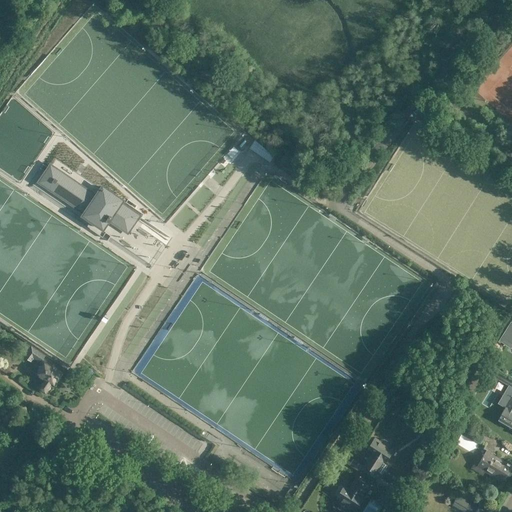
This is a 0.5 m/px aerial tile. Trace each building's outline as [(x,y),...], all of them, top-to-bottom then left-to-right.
[(52,162),(38,183),(86,214),(85,216),(107,231),(113,222),(131,234),(144,214),(128,204),(130,200),(105,182),(98,193),(52,162)] [(511,344),(511,320),(511,321),(500,339),(511,346),(511,344)] [(41,363),(46,355),(32,346),(28,353),(25,357),(32,361),(34,358),(41,363)] [(52,383),(55,378),(58,380),(62,373),(47,363),(39,375),(46,380),(40,388),(45,391),(50,382),(52,383)] [(511,380),(495,371),(491,378),(497,382),(498,380),(509,386),(504,395),(511,399),(498,420),(511,428),(511,380)] [(381,420),(391,404),(384,400),(374,415),(381,420)] [(451,417),(444,427),(454,433),(461,423),(451,417)] [(487,451),(483,458),(480,456),(472,468),(484,475),(486,471),(503,482),(511,467),(511,465),(510,465),(511,464),(508,463),(507,463),(494,455),(498,449),(497,448),(500,442),(479,430),(475,436),(488,443),(484,449),(487,451)] [(386,462),(393,450),(387,447),(388,445),(388,444),(388,443),(387,441),(386,440),(384,439),(382,439),(381,440),(380,440),(379,441),(374,439),(367,450),(373,454),(372,456),(371,455),(365,465),(375,472),(383,460),(386,462)] [(360,496),(368,484),(357,477),(352,486),(350,490),(344,486),(343,486),(341,485),(340,486),(339,487),(336,491),(335,493),(336,494),(336,496),(337,496),(337,497),(341,500),(341,501),(340,503),(341,504),(341,505),(342,506),(343,507),(344,508),(345,508),(346,508),(348,507),(349,506),(350,505),(355,509),(363,498),(360,496)] [(384,491),(376,504),(386,510),(395,497),(384,491)] [(482,511),(484,510),(458,495),(453,505),(465,511),(482,511)]
